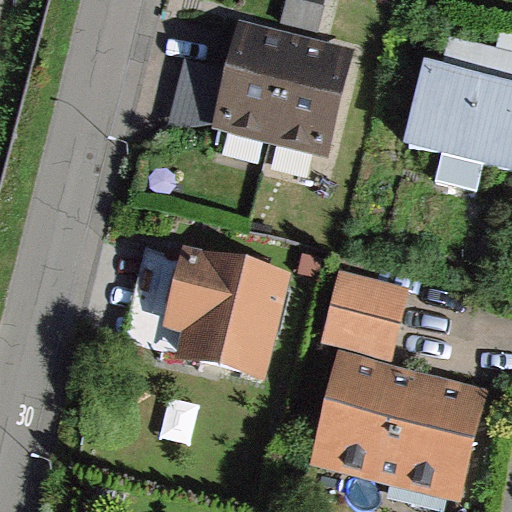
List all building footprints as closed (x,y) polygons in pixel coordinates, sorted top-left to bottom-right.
[(307,0),(286,0),(280,22),(318,32),(325,4),(307,0)] [(211,128),(269,143),(298,34),(269,27),(239,19),(226,69),(211,128)] [(323,41),(298,34),(269,143),(328,158),(356,49),(323,41)] [(511,52),(448,36),(442,61),(511,79),(511,52)] [(403,140),(443,151),(485,161),(511,168),(511,79),(442,61),(425,57),(403,140)] [(211,128),(226,69),(185,59),(169,123),(210,133),(211,128)] [(477,191),(485,161),(443,151),(435,181),(477,191)] [(291,271),(183,244),(162,326),(182,331),(175,358),(264,380),(291,271)] [(411,289),(341,271),(321,343),(339,349),(391,362),(411,289)] [(339,349),(309,463),(460,502),(490,388),(434,373),(391,362),(339,349)]
